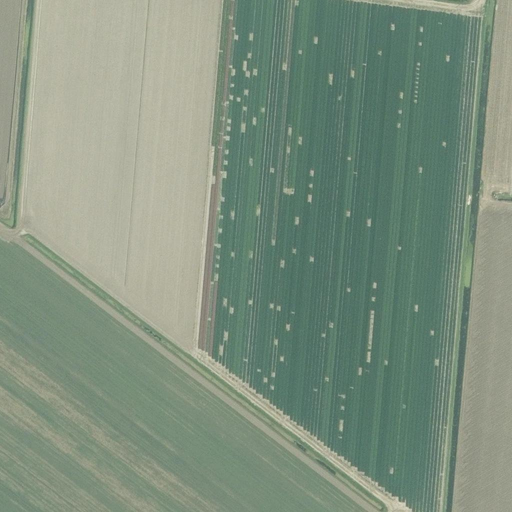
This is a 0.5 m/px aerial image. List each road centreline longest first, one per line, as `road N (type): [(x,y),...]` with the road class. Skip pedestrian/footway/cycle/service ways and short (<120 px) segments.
road 1 (track): [(18,230),(391,511)]
road 2 (track): [(38,0),(21,219),(18,230),(0,227)]
